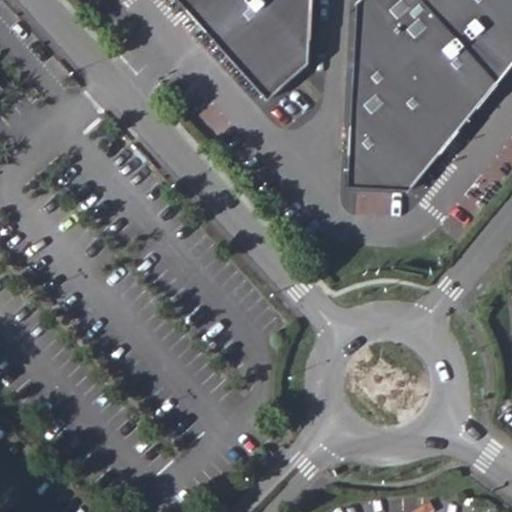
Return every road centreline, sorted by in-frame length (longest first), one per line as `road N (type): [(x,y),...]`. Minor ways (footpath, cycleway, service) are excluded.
road 1 (residential): [(346,338),(40,0)]
road 2 (unknown): [(315,194),(339,0)]
road 3 (residential): [(511,209),(417,329)]
road 4 (residential): [(324,404),(292,459),(240,511)]
